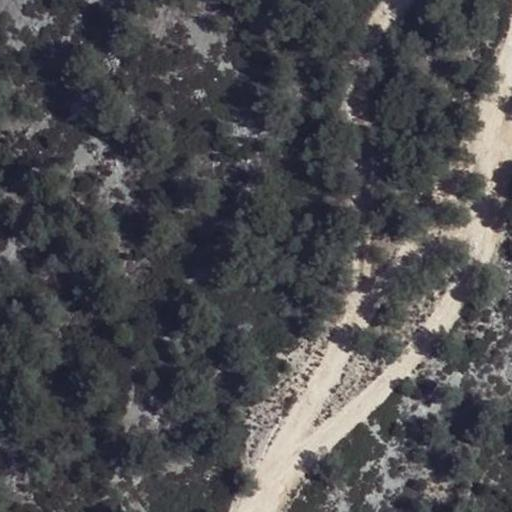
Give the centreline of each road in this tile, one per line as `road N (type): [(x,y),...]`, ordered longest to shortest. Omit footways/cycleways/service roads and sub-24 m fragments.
road 1 (track): [(393,0),(358,24),(332,106),(359,235),(333,368),(289,476)]
road 2 (track): [(511,121),(498,198),(439,311),(393,371),(289,476),(275,511)]
